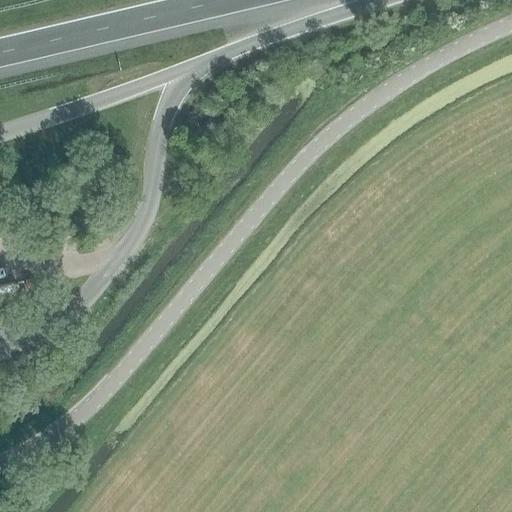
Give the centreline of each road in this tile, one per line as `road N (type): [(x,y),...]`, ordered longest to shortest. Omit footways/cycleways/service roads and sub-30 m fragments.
road 1 (unclassified): [(0,465),(55,436),(97,399),(339,126),(399,82),(511,24)]
road 2 (motorway): [(0,52),(228,0)]
road 3 (motorway): [(187,69),(379,0)]
